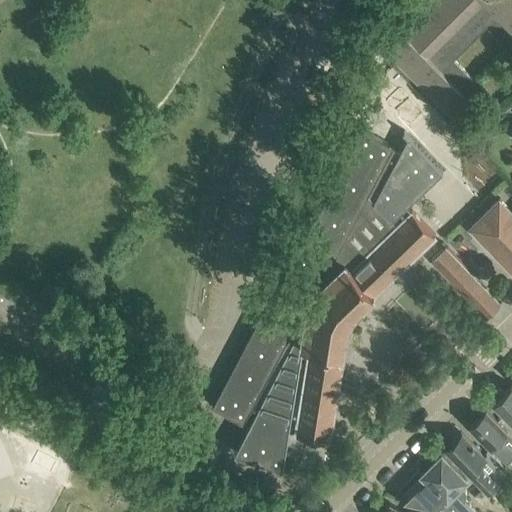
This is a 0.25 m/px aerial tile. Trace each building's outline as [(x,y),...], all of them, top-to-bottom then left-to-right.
[(404,32),(386,50),(401,66),(404,63),(410,69),(406,72),(407,73),(408,72),(447,110),(446,111),(447,111),(477,82),(454,59),(487,26),(510,49),(511,46),(511,0),(444,0),(443,2),(441,0),(435,0),(426,10),(430,15),(409,36),(404,32)] [(272,303),(217,406),(213,404),(212,406),(243,422),(244,421),(249,423),(234,451),(283,467),(289,429),(296,431),(296,433),(329,438),(348,323),(353,312),(435,234),(412,209),(410,211),(405,206),(443,171),(404,130),(402,131),(407,136),(400,151),(393,147),(394,145),(362,129),(335,181),(341,184),(337,190),(332,187),(309,230),(315,233),(311,240),(306,236),(292,262),(303,268),(297,280),(295,279),(286,295),(288,296),(283,307),(268,299),(267,301),(272,303)] [(511,267),(511,208),(500,196),(471,225),(511,267)] [(511,385),(511,384),(505,391),(499,388),(492,395),(495,400),(494,401),(511,419),(511,385)] [(486,409),(469,426),(483,440),(490,447),(491,447),(506,462),(511,456),(511,435),(500,423),(488,411),(486,409)] [(452,443),(446,449),(489,492),(499,483),(498,482),(506,475),(486,455),(486,456),(461,431),(450,441),(452,443)] [(423,471),(400,495),(402,497),(403,498),(434,505),(437,505),(437,506),(453,511),(476,511),(465,500),(466,496),(466,492),(465,488),(461,483),(466,478),(456,467),(442,453),(429,465),(432,468),(426,475),(423,471)]
